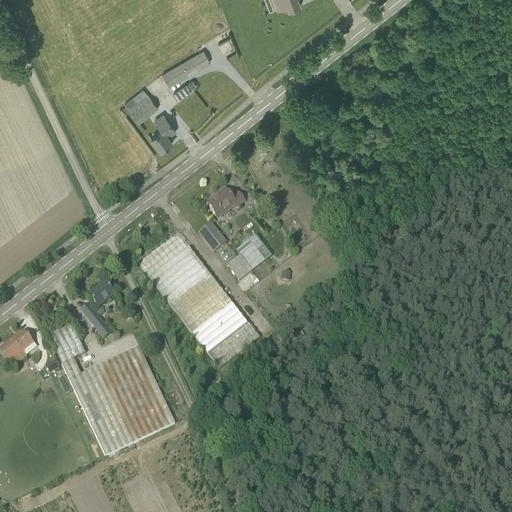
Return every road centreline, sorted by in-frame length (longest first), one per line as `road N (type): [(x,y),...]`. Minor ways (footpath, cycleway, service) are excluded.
road 1 (secondary): [(105,233),(400,0)]
road 2 (track): [(105,233),(244,511)]
road 3 (unclassified): [(105,233),(0,10)]
road 4 (secondary): [(0,316),(105,233)]
